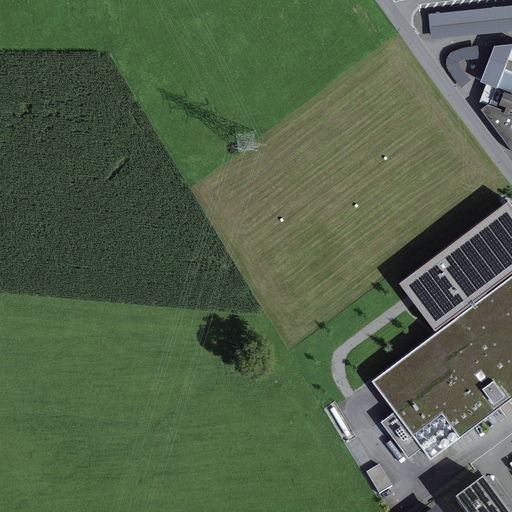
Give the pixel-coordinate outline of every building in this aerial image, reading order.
[(511,4),(429,13),(431,38),(511,28),(511,4)] [(481,79),(486,81),(511,90),(511,41),(494,43),(481,79)] [(479,58),(478,45),(465,47),(451,52),(447,57),(447,66),(450,73),(462,88),(471,79),(460,67),(459,62),(462,60),(479,58)] [(511,90),(486,81),(480,100),(487,102),(511,110),(511,90)] [(511,110),(487,102),(480,107),(511,147),(511,110)] [(422,444),(430,455),(511,393),(511,272),(372,379),(396,410),(381,420),(408,456),(422,444)] [(345,443),(356,437),(334,401),(324,409),(345,443)] [(392,485),(379,464),(366,472),(379,493),(392,485)] [(510,511),(485,478),(457,499),(466,511),(510,511)]
